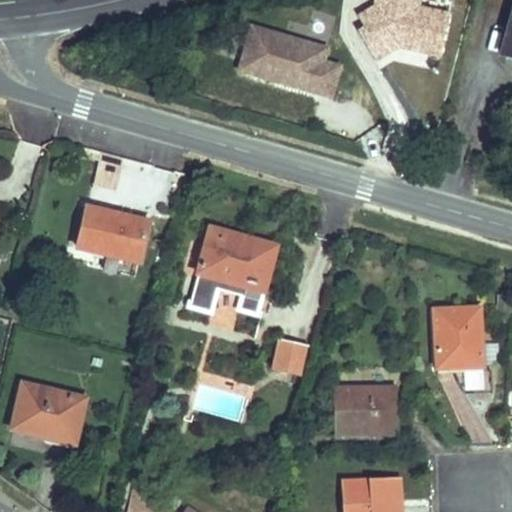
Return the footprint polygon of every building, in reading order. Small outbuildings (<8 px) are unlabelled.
[(445,12),(415,10),(367,6),(364,60),(441,65),(445,12)] [(341,64),(326,60),(329,45),(248,25),(235,76),(332,100),(341,64)] [(147,196),(81,185),(70,228),(137,241),(147,196)] [(274,229),(208,214),(193,288),(214,293),(219,270),(243,273),(237,294),(258,301),(274,229)] [(476,296),(428,293),(428,349),(450,349),(450,357),(474,358),(476,296)] [(290,362),(298,334),(270,325),(261,355),(290,362)] [(286,373),(290,362),(261,355),(257,367),(286,373)] [(77,381),(10,370),(3,418),(70,428),(77,381)] [(383,377),(326,376),(324,428),(383,428),(383,377)] [(511,382),(498,382),(497,410),(511,411),(511,382)] [(392,511),(391,471),(335,475),(336,511),(392,511)] [(173,511),(167,511),(158,504),(151,511),(206,511),(187,497),(173,511)]
